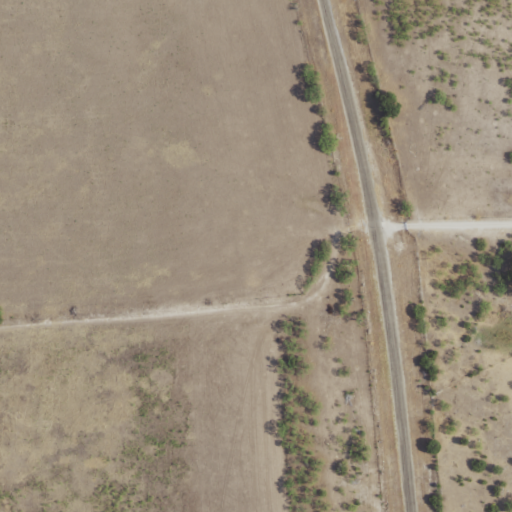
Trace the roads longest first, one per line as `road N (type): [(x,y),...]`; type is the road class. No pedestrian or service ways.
road 1 (residential): [(415,511),(404,386),(313,0)]
road 2 (track): [(0,342),(187,356),(298,335),(366,224)]
road 3 (track): [(366,224),(511,226)]
